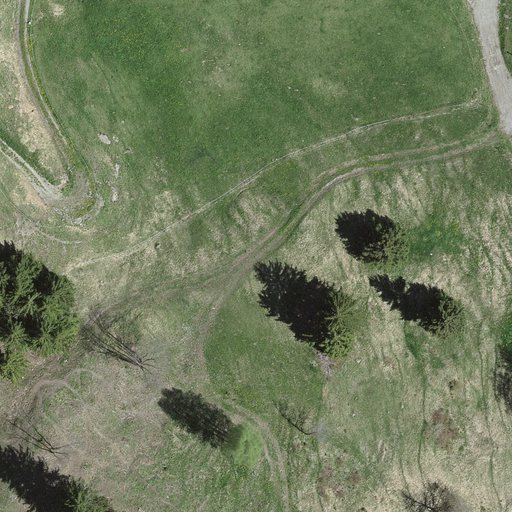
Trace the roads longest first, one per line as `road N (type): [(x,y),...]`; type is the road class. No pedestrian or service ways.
road 1 (track): [(23,0),(31,83),(76,166),(78,187),(61,199),(47,192),(0,141)]
road 2 (track): [(484,0),(511,127)]
